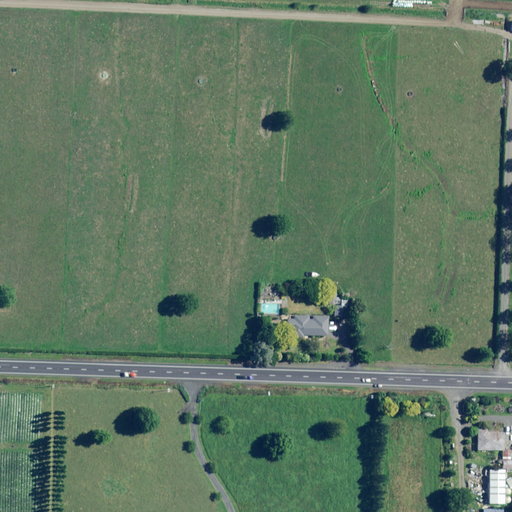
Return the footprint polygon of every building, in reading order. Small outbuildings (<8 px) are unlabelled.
[(334,292),(328,291),(327,304),(338,304),(338,298),(334,298),(334,292)] [(339,300),(339,306),(334,306),(333,318),(344,318),(345,300),(339,300)] [(326,317),(292,316),(292,319),(285,319),(285,332),(291,332),(291,338),(302,338),(302,335),(325,336),(326,317)] [(502,431),(476,430),(475,450),(502,451),(502,431)] [(511,460),(509,461),(509,452),(501,452),(501,468),(511,468),(511,460)] [(502,504),(502,470),(487,470),(487,504),(502,504)]
